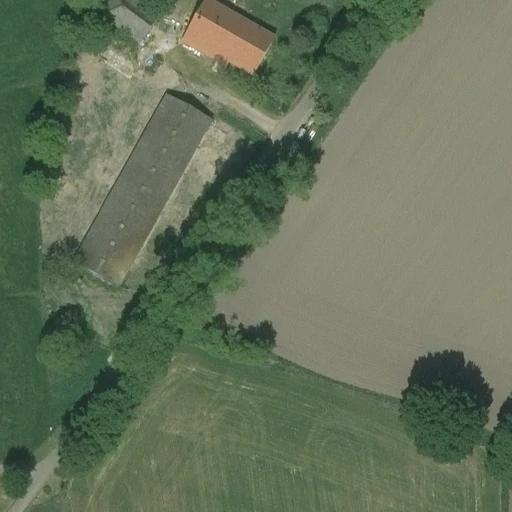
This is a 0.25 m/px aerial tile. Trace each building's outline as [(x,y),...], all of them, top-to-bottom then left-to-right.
[(138,46),(159,19),(132,0),(112,0),(100,18),(138,46)] [(254,77),(274,42),(205,3),(182,45),(226,70),(230,63),(254,77)] [(81,91),(94,93),(101,62),(92,60),(88,78),(84,77),(81,91)] [(119,291),(212,124),(165,97),(72,265),(119,291)] [(93,156),(94,135),(72,135),(71,155),(93,156)]
